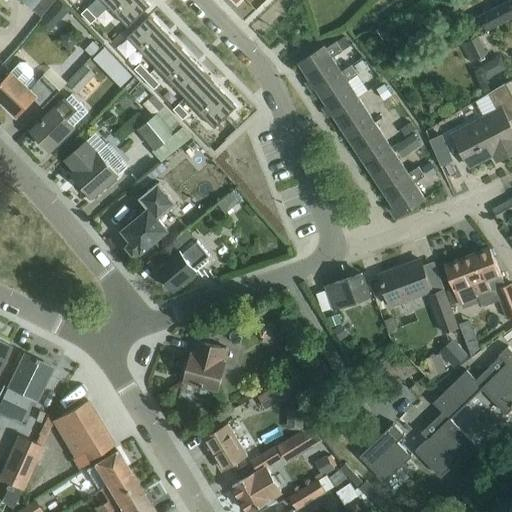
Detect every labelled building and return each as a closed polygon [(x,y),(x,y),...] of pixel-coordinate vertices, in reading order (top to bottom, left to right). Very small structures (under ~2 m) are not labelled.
[(40,0),(33,9),(42,17),(55,0),(40,0)] [(145,0),(102,0),(129,27),(151,5),(145,0)] [(486,31),(511,17),(511,0),(510,0),(479,16),(486,31)] [(60,1),(40,21),(50,30),(69,10),(60,1)] [(88,8),(82,13),(91,24),(94,21),(97,18),(88,8)] [(150,15),(127,36),(157,67),(179,46),(150,15)] [(389,33),(385,25),(372,32),(376,40),(389,33)] [(462,44),(471,63),(487,54),(478,35),(462,44)] [(336,41),(343,50),(350,45),(344,36),(336,41)] [(327,46),(301,63),(318,88),(344,71),(334,57),(343,51),(342,50),(336,41),(328,47),(327,46)] [(94,42),(84,52),(90,58),(92,57),(100,48),(94,42)] [(179,46),(157,67),(186,97),(208,76),(179,46)] [(104,47),(92,58),(103,69),(114,58),(104,47)] [(509,74),(502,57),(481,65),(488,82),(509,74)] [(364,59),(355,65),(359,71),(368,66),(364,59)] [(21,63),(13,72),(12,71),(0,84),(0,99),(17,116),(33,99),(43,108),(60,90),(43,74),(37,81),(31,76),(33,74),(33,69),(26,63),(21,63)] [(138,66),(135,69),(145,79),(151,73),(141,63),(138,66)] [(84,64),(66,84),(76,94),(95,75),(84,64)] [(344,71),(318,88),(334,114),(361,97),(350,81),(358,75),(352,66),(344,71)] [(151,73),(145,79),(155,89),(155,88),(160,83),(151,73)] [(208,76),(186,97),(215,128),(238,106),(208,76)] [(379,87),(386,98),(393,93),(386,83),(379,87)] [(511,119),(511,97),(505,84),(486,93),(496,111),(453,133),(470,166),(494,153),(498,160),(511,152),(511,125),(509,121),(511,119)] [(72,94),(67,99),(65,98),(32,130),(50,149),(75,125),(90,111),(72,94)] [(361,97),(334,114),(351,140),(377,123),(361,97)] [(180,103),(174,109),(183,119),(186,116),(189,113),(180,103)] [(138,131),(154,152),(182,126),(163,107),(153,116),(138,131)] [(412,120),(401,127),(405,134),(416,127),(412,120)] [(377,123),(351,140),(368,165),(394,148),(377,123)] [(183,128),(155,152),(162,161),(191,137),(183,128)] [(415,132),(406,138),(412,148),(422,142),(415,132)] [(449,149),(442,133),(430,139),(429,139),(436,155),(437,155),(449,149)] [(129,165),(110,143),(99,153),(87,140),(66,159),(77,171),(73,175),(93,197),(129,165)] [(410,174),(394,148),(368,165),(384,191),(410,174)] [(430,175),(438,170),(431,160),(424,165),(430,175)] [(410,174),(384,191),(402,218),(428,201),(416,183),(426,176),(420,167),(410,174)] [(159,217),(176,203),(159,182),(140,197),(149,207),(122,230),(141,253),(169,230),(159,217)] [(234,191),(219,204),(226,213),(241,201),(234,191)] [(511,198),(492,210),(498,221),(511,213),(511,198)] [(192,242),(181,250),(173,241),(160,252),(167,261),(156,270),(173,291),(198,270),(208,262),(205,259),(210,255),(198,241),(194,244),(192,242)] [(462,259),(444,265),(453,287),(471,280),(477,295),(480,302),(485,304),(499,298),(506,317),(511,315),(511,281),(511,282),(505,284),(490,248),(462,259)] [(391,304),(431,289),(420,260),(380,275),(391,304)] [(334,308),(369,296),(361,274),(326,286),(334,308)] [(443,332),(458,326),(444,290),(429,295),(443,332)] [(294,313),(282,320),(295,343),(307,336),(294,313)] [(337,315),(328,318),(331,327),(340,323),(337,315)] [(341,324),(334,329),(340,340),(348,335),(341,324)] [(0,369),(12,345),(0,339),(0,369)] [(441,351),(455,366),(468,355),(454,339),(441,351)] [(222,360),(226,347),(197,340),(194,352),(191,351),(183,381),(218,390),(225,361),(222,360)] [(476,380),(475,381),(482,388),(506,413),(511,407),(511,350),(508,346),(499,355),(500,356),(476,380)] [(440,353),(426,358),(433,375),(446,370),(440,353)] [(2,396),(0,400),(0,408),(2,410),(8,399),(10,400),(25,408),(31,397),(36,399),(52,367),(35,359),(34,360),(23,354),(8,385),(2,396)] [(324,364),(313,371),(317,378),(329,371),(324,364)] [(466,369),(433,402),(442,411),(443,412),(475,381),(476,380),(466,369)] [(280,384),(258,398),(264,408),(287,395),(280,384)] [(66,441),(100,420),(86,398),(52,419),(66,441)] [(289,406),(288,430),(304,430),(305,430),(306,407),(289,406)] [(426,441),(416,451),(441,477),(475,444),(450,419),(443,412),(442,411),(419,434),(426,441)] [(113,443),(100,420),(66,441),(79,463),(113,443)] [(393,423),(359,456),(384,482),(409,457),(395,442),(404,434),(393,423)] [(222,470),(247,455),(228,424),(203,439),(222,470)] [(305,430),(304,430),(279,446),(289,463),(315,447),(305,430)] [(0,478),(20,487),(39,444),(19,435),(0,477),(0,478)] [(252,460),(258,470),(281,457),(274,447),(252,460)] [(116,448),(85,467),(98,489),(129,470),(116,448)] [(318,462),(325,474),(336,467),(329,455),(318,462)] [(282,492),(267,466),(232,487),(247,511),(249,511),(270,499),(282,492)] [(340,468),(329,477),(337,485),(347,477),(340,468)] [(105,500),(95,506),(99,511),(106,511),(119,504),(142,491),(129,470),(98,489),(105,500)] [(319,479),(288,497),(296,511),(297,511),(327,493),(319,479)] [(154,511),(142,491),(119,504),(123,511),(154,511)] [(348,505),(352,511),(364,511),(369,509),(361,496),(348,505)] [(35,498),(16,509),(17,511),(40,511),(42,511),(35,498)]
